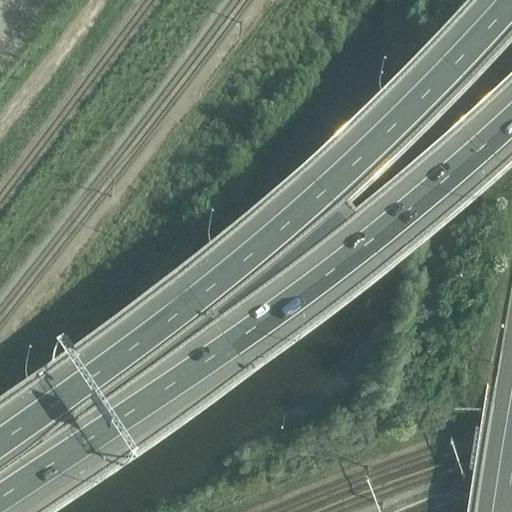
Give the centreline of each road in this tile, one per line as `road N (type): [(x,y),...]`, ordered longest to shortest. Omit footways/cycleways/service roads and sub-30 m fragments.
road 1 (motorway): [(502,0),(228,261),(0,432)]
road 2 (motorway): [(0,490),(226,338),(511,111)]
